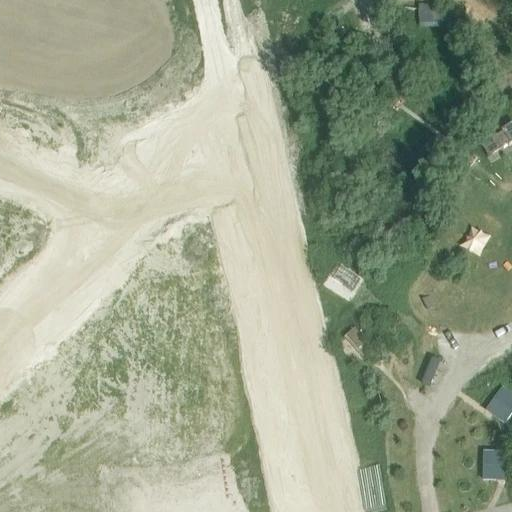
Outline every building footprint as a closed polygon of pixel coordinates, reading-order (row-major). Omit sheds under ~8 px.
[(282,96),(293,94),(285,58),(274,61),(282,96)] [(511,125),(501,133),(503,135),(510,146),(511,144),(511,125)] [(489,159),(510,146),(503,135),(495,140),(494,139),(481,146),(489,159)] [(355,329),(346,338),(364,358),(374,349),(355,329)] [(511,417),(511,396),(502,390),(486,413),(505,427),(511,417)] [(506,483),(506,454),(483,454),(483,483),(506,483)]
